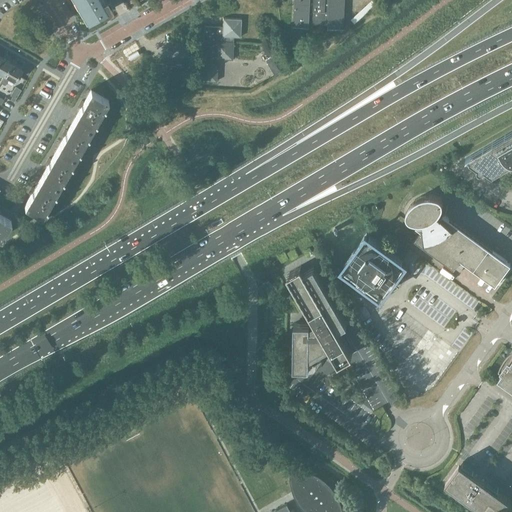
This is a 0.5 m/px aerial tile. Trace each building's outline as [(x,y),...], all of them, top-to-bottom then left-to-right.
[(75,0),(88,20),(106,9),(108,12),(113,9),(107,0),(103,0),(102,1),(101,0),(75,0)] [(294,0),(293,27),(309,27),(309,24),(328,25),(327,28),(344,29),(343,29),(344,0),(294,0)] [(199,63),(199,81),(217,82),(218,59),(233,60),(233,58),(234,37),(241,37),(241,19),(223,18),(223,19),(223,25),(223,27),(204,26),(203,63),(199,63)] [(0,57),(0,72),(4,74),(11,63),(0,57)] [(266,61),(275,76),(280,72),(272,58),(266,61)] [(11,63),(4,74),(0,81),(5,85),(9,77),(15,81),(22,69),(11,63)] [(153,83),(184,85),(185,65),(155,63),(153,83)] [(92,129),(108,99),(91,89),(84,102),(82,101),(79,106),(81,107),(74,119),(92,129)] [(75,157),(92,129),(74,119),(67,131),(65,129),(63,134),(64,135),(58,147),(75,157)] [(511,131),(466,158),(466,159),(469,157),(471,159),(470,160),(477,165),(478,165),(477,167),(478,169),(479,171),(481,171),(483,170),(485,168),(493,173),(511,162),(511,131)] [(75,157),(58,147),(51,159),(49,158),(46,163),(48,164),(41,176),(59,186),(75,157)] [(59,186),(41,176),(34,188),(32,187),(30,192),(32,193),(24,205),(42,215),(59,186)] [(447,208),(443,207),(443,206),(443,205),(443,204),(443,203),(443,202),(443,201),(442,201),(442,200),(442,199),(441,199),(441,198),(440,198),(439,197),(438,197),(438,196),(437,196),(436,196),(435,196),(433,195),(432,195),(431,195),(430,195),(428,195),(427,195),(426,195),(425,196),(424,196),(422,196),(421,196),(420,197),(419,197),(418,198),(417,199),(416,199),(415,200),(414,200),(413,201),(412,202),(412,203),(411,204),(410,204),(409,205),(409,206),(408,208),(407,209),(407,210),(406,211),(406,212),(406,213),(406,214),(406,215),(406,216),(407,216),(407,217),(407,218),(408,218),(408,219),(409,219),(409,220),(410,220),(412,221),(413,221),(414,221),(415,222),(417,222),(418,222),(419,222),(420,222),(422,222),(423,223),(423,226),(422,226),(421,226),(419,226),(418,226),(417,226),(416,226),(421,230),(415,239),(454,268),(461,259),(474,269),(495,285),(511,264),(489,248),(444,215),(447,208)] [(0,237),(1,238),(11,220),(0,214),(0,237)] [(342,267),(381,295),(406,262),(367,234),(342,267)] [(317,359),(325,354),(323,351),(330,346),(339,362),(353,354),(338,329),(347,324),(314,266),(305,272),(301,266),(287,274),(315,322),(310,325),(310,323),(294,323),(294,368),(309,368),(310,358),(317,354),(317,359)] [(370,316),(365,306),(356,312),(361,321),(370,316)] [(511,355),(502,370),(511,377),(511,355)] [(511,511),(511,501),(497,490),(499,488),(488,480),(486,482),(472,472),(474,470),(463,462),(447,484),(457,491),(456,493),(472,504),(473,502),(482,509),(481,511),(482,511),(511,511)] [(338,500),(335,495),(333,492),(331,489),(328,486),(326,484),(322,481),(318,478),(315,476),(315,475),(308,473),(305,473),(305,472),(291,471),(291,475),(291,479),(291,482),(292,485),(293,490),(294,494),(296,494),(297,497),(296,498),(298,502),(300,504),(302,507),(304,510),(306,511),(341,511),(342,511),(341,508),(340,504),(338,500)] [(270,511),(294,511),(293,509),(291,510),(287,503),(270,511)]
